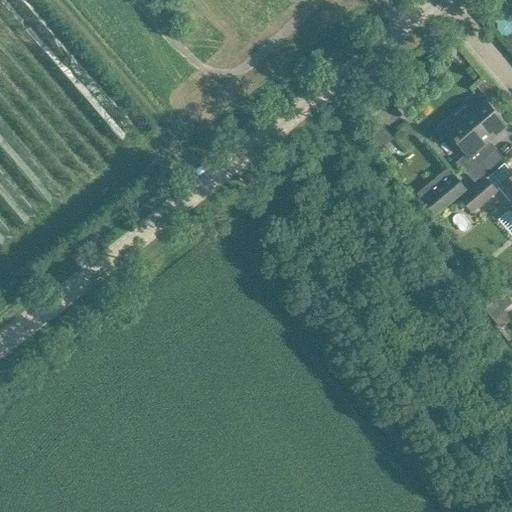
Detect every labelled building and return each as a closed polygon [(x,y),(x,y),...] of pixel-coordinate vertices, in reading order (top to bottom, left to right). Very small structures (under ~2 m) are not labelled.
[(445,131),(458,146),(465,155),(456,163),(467,175),(496,150),(488,141),(505,127),(481,100),(469,110),(465,106),(453,116),(457,121),(445,131)] [(380,151),(393,140),(377,121),(365,132),(380,151)] [(338,137),(330,144),(337,152),(345,145),(338,137)] [(447,171),(417,196),(435,217),(465,191),(447,171)] [(511,179),(504,186),(500,189),(511,203),(511,208),(510,211),(511,212),(511,179)] [(472,213),(496,192),(485,180),(461,201),(472,213)] [(511,320),(504,311),(511,304),(511,301),(504,293),(484,310),(501,330),(511,320)]
